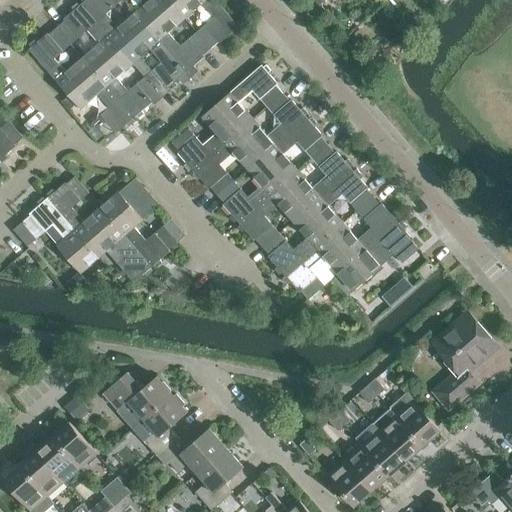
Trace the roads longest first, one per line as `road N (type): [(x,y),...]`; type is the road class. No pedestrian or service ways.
road 1 (residential): [(511,293),(277,22)]
road 2 (residential): [(139,158),(277,22)]
road 3 (residential): [(328,511),(206,370)]
road 4 (residential): [(390,511),(511,412)]
road 5 (residential): [(107,355),(0,447)]
road 6 (residential): [(225,264),(139,158)]
